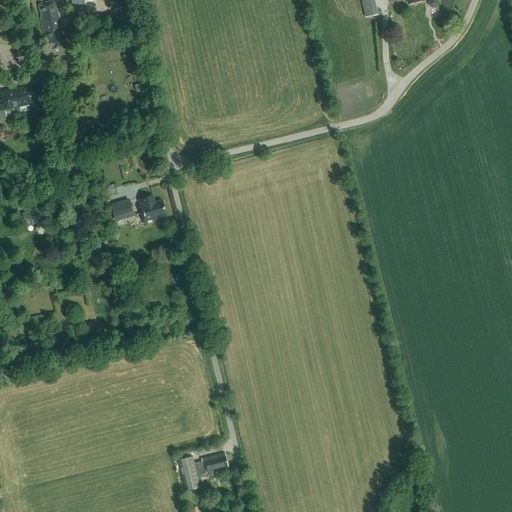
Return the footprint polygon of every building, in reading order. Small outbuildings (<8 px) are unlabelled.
[(93,0),(64,0),(66,8),(84,4),(85,10),(95,8),(93,0)] [(361,0),(365,17),(378,15),(374,0),(361,0)] [(62,33),(59,21),(61,21),(59,13),(58,13),(55,1),(38,5),(41,17),(40,18),(43,33),(45,33),(47,41),(49,41),(51,50),(64,47),(62,39),(65,39),(64,32),(62,33)] [(26,104),(35,102),(32,86),(1,93),(4,105),(0,105),(0,118),(6,117),(5,111),(19,107),(20,112),(28,111),(26,104)] [(154,205),(152,197),(137,201),(138,207),(137,207),(143,227),(159,222),(159,220),(165,218),(161,203),(154,205)] [(133,215),(129,200),(111,205),(116,220),(133,215)] [(22,214),(26,228),(48,221),(44,207),(22,214)] [(205,476),(214,474),(213,472),(216,471),(228,468),(224,453),(201,459),(201,461),(194,463),(192,456),(179,460),(187,491),(200,488),(198,478),(205,476)]
